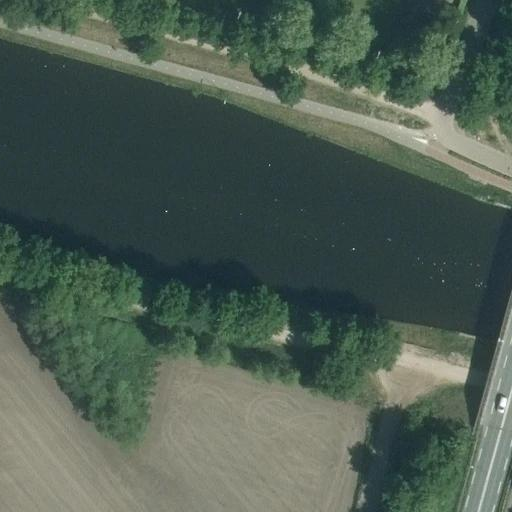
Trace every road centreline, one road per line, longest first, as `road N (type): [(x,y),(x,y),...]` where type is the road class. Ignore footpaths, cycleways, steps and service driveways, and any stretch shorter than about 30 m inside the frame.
road 1 (track): [(444,128),(432,117),(32,0)]
road 2 (track): [(0,262),(407,362)]
road 3 (track): [(407,362),(368,511)]
road 4 (residential): [(444,128),(484,0)]
road 5 (primary): [(478,511),(511,386)]
